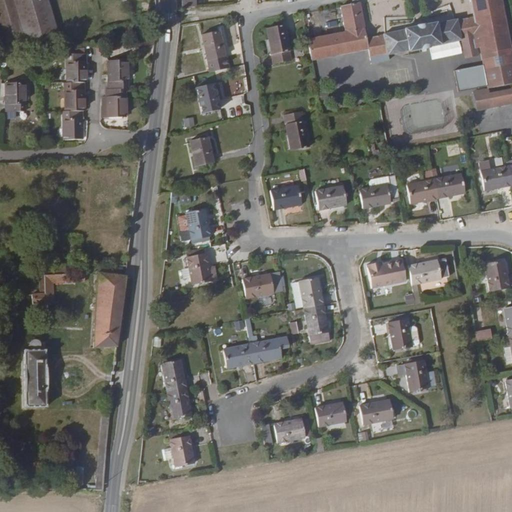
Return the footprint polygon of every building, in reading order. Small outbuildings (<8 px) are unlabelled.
[(28,41),(16,0),(0,0),(0,36),(4,35),(8,46),(28,41)] [(58,33),(48,0),(16,0),(28,41),(58,33)] [(185,0),(186,9),(199,8),(198,0),(185,0)] [(456,20),(461,41),(462,40),(478,37),(487,81),(488,89),(511,84),(511,55),(501,0),(471,0),(474,16),(456,20)] [(368,49),(366,38),(358,2),(339,5),(345,33),(306,40),(310,60),(368,49)] [(383,34),(387,54),(388,55),(409,51),(409,52),(421,50),(428,49),(429,48),(461,41),(456,20),(456,19),(435,24),(435,23),(424,25),(416,26),(416,27),(383,34)] [(290,60),(283,24),(266,28),(273,63),(290,60)] [(203,33),(212,72),(229,68),(227,56),(226,56),(220,30),(203,33)] [(370,58),(387,54),(383,34),(366,38),(368,49),(370,58)] [(64,136),(83,136),(82,108),(85,108),(84,79),(87,79),(86,50),(68,51),(69,79),(66,79),(67,108),(63,108),(64,136)] [(103,115),(127,114),(126,86),(128,86),(128,57),(109,57),(110,86),(107,86),(108,94),(108,103),(104,103),(102,103),(103,115)] [(26,79),(7,79),(8,108),(27,108),(26,79)] [(213,84),(195,88),(201,114),(218,110),(213,84)] [(300,112),(283,116),(289,152),(307,149),(300,112)] [(182,127),(192,126),(191,117),(181,118),(182,127)] [(206,138),(190,142),(196,167),(211,164),(206,138)] [(510,185),(506,166),(478,171),(482,191),(510,185)] [(461,193),(458,174),(431,180),(434,198),(461,193)] [(395,198),(391,175),(381,177),(382,185),(366,188),(356,190),(360,209),(386,203),(386,200),(395,198)] [(382,185),(381,177),(367,180),(365,183),(366,188),(382,185)] [(434,198),(431,180),(403,185),(407,204),(434,198)] [(295,186),(268,190),(271,209),(298,204),(295,186)] [(312,192),(315,211),(342,205),(338,187),(312,192)] [(202,209),(182,213),(187,240),(207,236),(202,209)] [(202,254),(183,257),(188,284),(207,281),(202,254)] [(402,264),(406,283),(412,281),(436,276),(432,257),(402,264)] [(501,258),(482,261),(487,289),(506,285),(501,258)] [(366,286),(400,279),(396,259),(378,263),(373,263),(373,261),(362,263),(366,286)] [(94,271),(33,274),(33,302),(53,302),(54,282),(95,279),(94,271)] [(97,348),(118,346),(128,275),(109,273),(97,348)] [(266,274),(239,279),(243,298),(270,293),(266,274)] [(319,304),(314,279),(295,282),(300,308),(319,304)] [(413,296),(404,297),(405,304),(414,303),(413,296)] [(325,340),(319,304),(300,308),(306,344),(325,340)] [(511,331),(511,304),(501,306),(506,333),(511,331)] [(163,317),(154,319),(156,328),(165,326),(163,317)] [(389,347),(408,344),(408,343),(405,325),(403,317),(385,320),(386,329),(389,347)] [(240,324),(232,325),(234,332),(241,331),(240,324)] [(410,324),(405,325),(408,343),(413,343),(415,340),(413,326),(410,324)] [(474,338),(490,336),(489,328),(473,331),(474,338)] [(510,359),(506,333),(500,334),(505,360),(510,359)] [(27,346),(29,348),(24,349),(26,406),(47,405),(45,348),(39,348),(40,346),(41,344),(41,342),(40,340),(39,339),(37,338),(35,337),(32,337),(30,337),(28,339),(27,341),(27,344),(27,346)] [(276,358),(275,349),(282,348),(281,337),(246,344),(249,363),(276,358)] [(249,363),(246,344),(219,350),(222,369),(249,363)] [(420,359),(401,363),(406,389),(425,386),(420,359)] [(181,388),(176,360),(157,363),(163,392),(181,388)] [(247,381),(254,380),(251,365),(244,366),(247,381)] [(208,370),(200,371),(201,385),(209,384),(208,370)] [(511,376),(503,378),(508,405),(511,403),(511,376)] [(186,414),(181,388),(163,392),(167,418),(186,414)] [(354,405),(357,424),(387,418),(383,400),(354,405)] [(310,407),(314,425),(340,420),(336,402),(310,407)] [(268,421),(271,439),(298,435),(295,417),(268,421)] [(307,435),(305,418),(299,418),(300,436),(307,435)] [(183,435),(165,439),(170,466),(189,462),(183,435)] [(317,438),(309,439),(311,452),(319,450),(317,438)]
